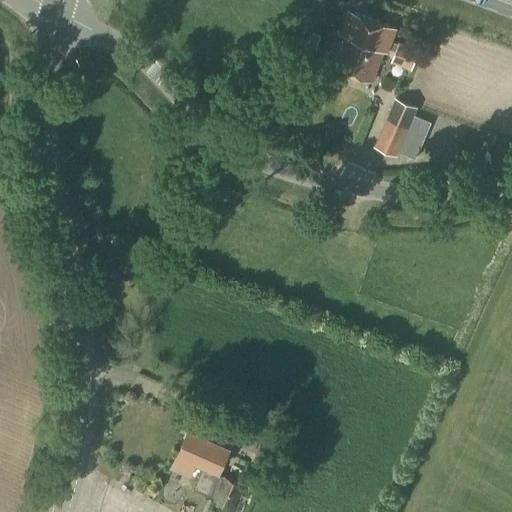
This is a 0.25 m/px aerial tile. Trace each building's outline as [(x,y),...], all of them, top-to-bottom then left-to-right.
[(396,28),(348,10),(340,33),(340,34),(329,65),(372,82),(384,51),(386,52),(396,28)] [(397,60),(421,69),(428,48),(404,40),(397,60)] [(396,155),(417,107),(395,97),(375,146),(396,155)] [(361,455),(369,437),(343,426),(336,444),(361,455)] [(231,442),(203,430),(201,435),(188,429),(171,468),(188,476),(195,461),(202,464),(191,489),(206,496),(206,497),(212,500),(234,509),(244,484),(219,473),(221,470),(220,468),(231,442)]
